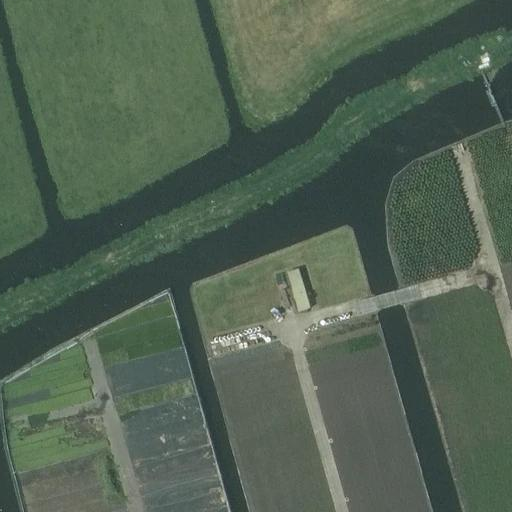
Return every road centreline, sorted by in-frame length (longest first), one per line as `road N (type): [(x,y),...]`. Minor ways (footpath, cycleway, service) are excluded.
road 1 (track): [(341,511),(290,327),(494,271)]
road 2 (track): [(511,333),(458,146)]
road 3 (track): [(134,511),(87,339)]
